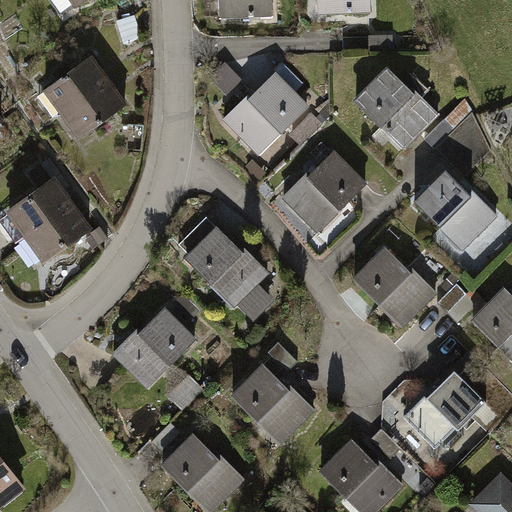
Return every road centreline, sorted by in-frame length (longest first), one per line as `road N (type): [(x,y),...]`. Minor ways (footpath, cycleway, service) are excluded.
road 1 (residential): [(361,362),(295,258),(248,205),(174,161)]
road 2 (residential): [(19,353),(100,290),(143,234),(174,161)]
road 3 (residential): [(19,353),(126,511)]
road 4 (residential): [(174,161),(169,0)]
